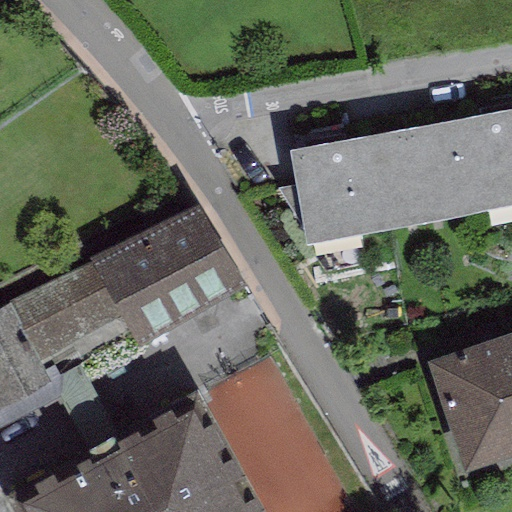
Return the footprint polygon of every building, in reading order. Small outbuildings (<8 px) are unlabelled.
[(511,95),(409,113),(421,203),(455,199),(484,195),(511,190),(511,95)] [(409,113),(290,133),(294,176),(277,180),(313,233),(359,228),(359,218),(388,208),(421,203),(409,113)] [(511,190),(484,195),(486,206),(511,199),(511,190)] [(248,294),(197,206),(87,258),(88,265),(10,300),(0,305),(0,425),(61,395),(82,433),(99,461),(121,451),(104,421),(83,384),(248,294)] [(511,333),(427,362),(463,472),(511,456),(511,333)] [(99,461),(10,511),(263,511),(202,403),(121,451),(99,461)]
